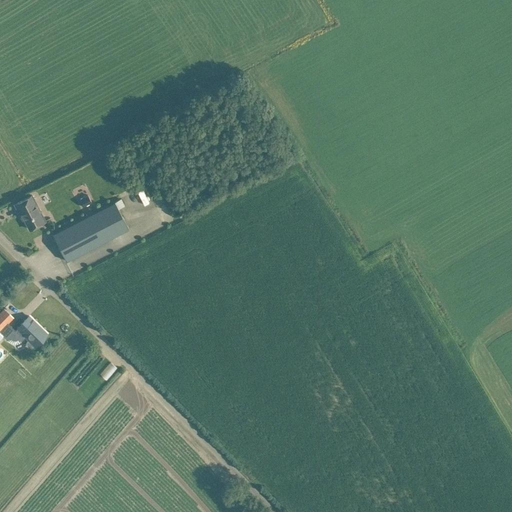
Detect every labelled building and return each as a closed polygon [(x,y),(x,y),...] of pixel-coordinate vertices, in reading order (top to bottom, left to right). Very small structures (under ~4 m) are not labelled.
[(32,195),(14,204),(19,213),(20,212),(29,229),(45,220),(32,195)] [(92,201),(88,195),(79,199),(82,206),(92,201)] [(121,198),(61,229),(52,234),(66,260),(128,228),(118,208),(124,205),(121,198)] [(165,215),(177,211),(173,203),(167,205),(165,200),(160,202),(165,215)] [(4,308),(0,312),(0,338),(3,335),(7,339),(13,333),(21,340),(25,337),(27,340),(26,342),(26,343),(26,345),(27,346),(28,347),(30,347),(31,348),(32,347),(34,347),(34,346),(35,347),(47,333),(46,333),(45,334),(36,326),(37,324),(29,316),(15,330),(7,323),(13,317),(4,308)] [(102,345),(76,377),(99,396),(125,364),(102,345)]
